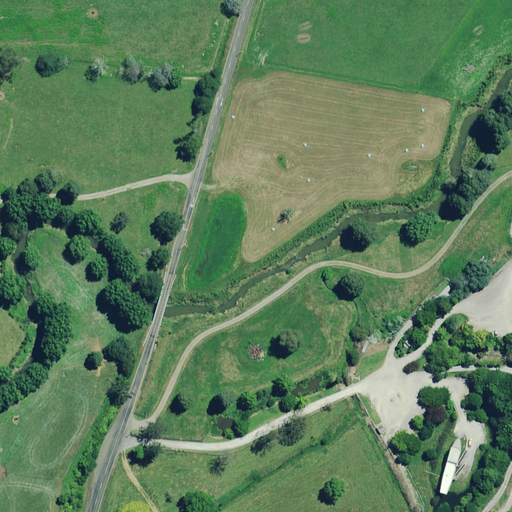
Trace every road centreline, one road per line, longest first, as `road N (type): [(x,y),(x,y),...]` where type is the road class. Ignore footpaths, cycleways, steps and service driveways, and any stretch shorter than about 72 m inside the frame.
road 1 (tertiary): [(93,511),(249,0)]
road 2 (track): [(195,187),(149,182),(0,203)]
